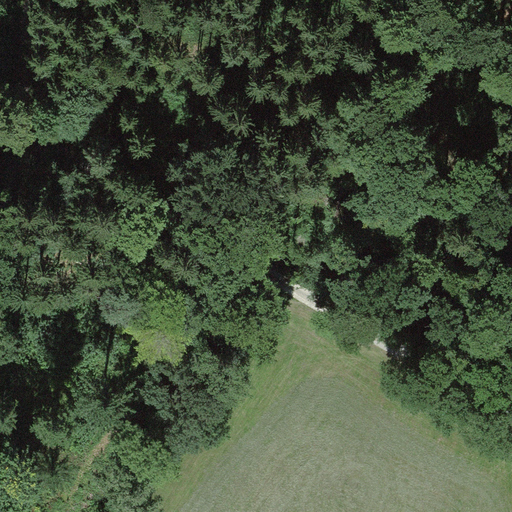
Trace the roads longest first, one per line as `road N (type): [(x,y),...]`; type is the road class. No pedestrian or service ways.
road 1 (track): [(511,405),(385,347),(31,118)]
road 2 (track): [(36,0),(31,118),(0,327)]
